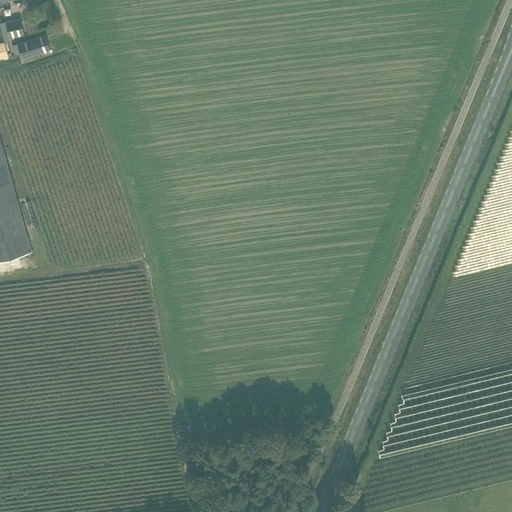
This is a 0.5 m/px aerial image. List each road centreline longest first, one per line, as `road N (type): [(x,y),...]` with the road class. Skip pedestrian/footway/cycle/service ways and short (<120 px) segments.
road 1 (track): [(200,511),(152,279),(82,51),(56,0)]
road 2 (primary): [(321,511),(511,48)]
